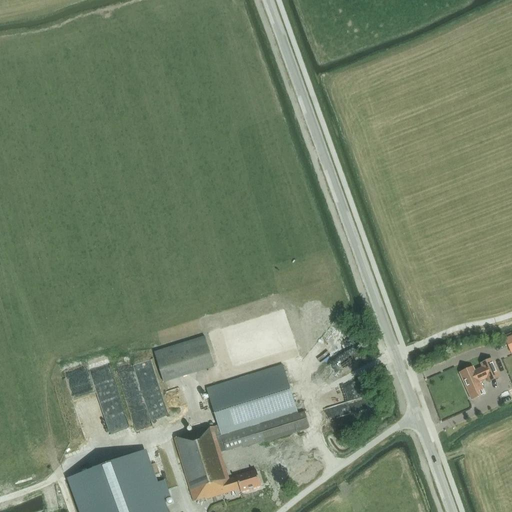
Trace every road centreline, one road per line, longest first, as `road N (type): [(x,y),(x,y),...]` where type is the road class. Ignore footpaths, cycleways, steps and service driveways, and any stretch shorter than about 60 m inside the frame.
road 1 (tertiary): [(452,511),(267,0)]
road 2 (track): [(395,355),(511,313)]
